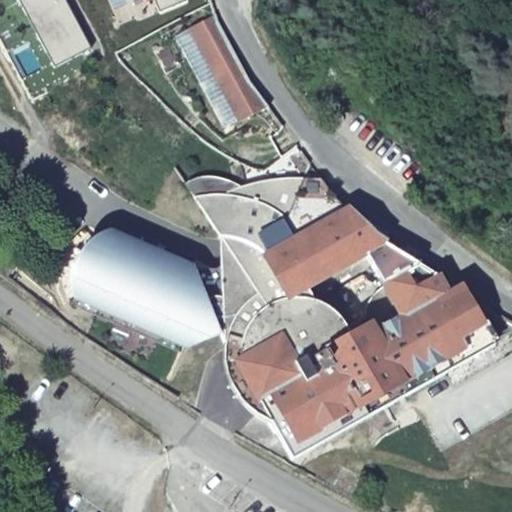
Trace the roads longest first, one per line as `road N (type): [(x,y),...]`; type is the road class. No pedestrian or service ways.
road 1 (unclassified): [(511,294),(350,186),(275,90),(229,0)]
road 2 (unclassified): [(328,511),(280,488),(0,297)]
